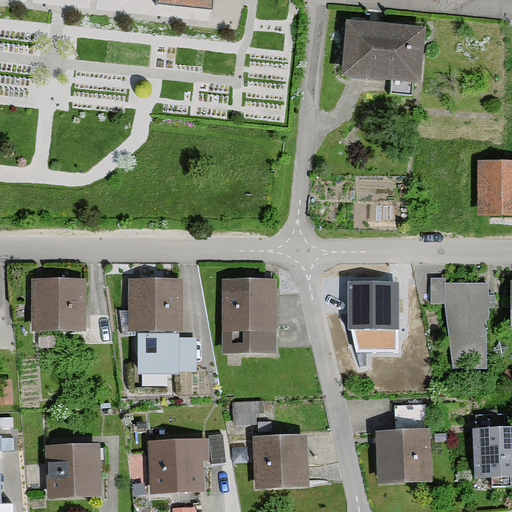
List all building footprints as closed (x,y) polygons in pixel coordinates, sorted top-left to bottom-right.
[(148,0),(147,15),(203,20),(205,0),(148,0)] [(430,35),(351,28),(346,83),(425,90),(430,35)] [(482,222),(511,222),(511,169),(482,169),(482,222)] [(87,284),(32,285),(33,335),(88,334),(87,284)] [(186,338),(185,284),(130,285),(131,336),(140,336),(141,381),(183,380),(182,338),(186,338)] [(280,287),(226,285),(224,358),(278,360),(280,287)] [(445,310),(453,375),(487,375),(487,290),(445,290),(445,285),(430,285),(430,310),(445,310)] [(399,287),(346,288),(346,340),(399,340),(399,287)] [(268,400),(234,401),(235,430),(270,429),(268,400)] [(379,492),(434,489),(431,435),(424,435),(423,410),(394,412),(395,437),(376,438),(379,492)] [(476,485),(511,483),(511,434),(474,435),(476,485)] [(258,492),(308,491),(307,441),(257,442),(258,492)] [(209,467),(207,444),(147,449),(151,500),(207,495),(205,467),(209,467)] [(50,504),(102,502),(100,449),(48,451),(50,504)]
